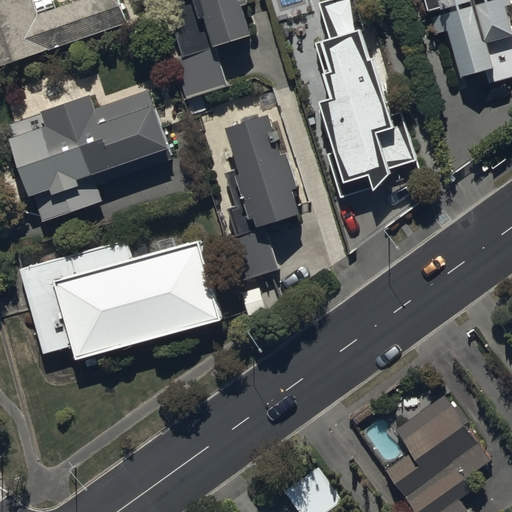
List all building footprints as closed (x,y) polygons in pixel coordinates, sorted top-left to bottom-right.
[(0,0),(0,63),(126,20),(118,0),(69,0),(38,11),(34,0),(0,0)] [(175,0),(181,17),(173,20),(184,53),(174,56),(185,95),(229,81),(216,37),(252,26),(244,0),(175,0)] [(331,90),(320,93),(336,147),(328,149),(341,191),(373,181),(389,163),(414,156),(399,109),(392,111),(373,50),(367,52),(360,28),(364,26),(356,0),(320,0),(329,30),(321,32),(330,63),(323,66),(331,90)] [(509,2),(508,0),(427,0),(436,29),(448,26),(459,68),(483,61),(489,81),(511,74),(511,27),(505,3),(509,2)] [(171,157),(148,86),(96,102),(90,86),(42,102),(48,118),(9,130),(29,190),(32,189),(41,217),(102,198),(97,182),(171,157)] [(240,285),(280,273),(269,237),(304,227),(300,214),(302,214),(295,191),(302,189),(292,156),(285,158),(272,115),(228,128),(241,171),(226,175),(236,210),(230,212),(239,241),(228,245),(239,281),(240,285)] [(223,316),(199,233),(132,252),(127,236),(21,265),(45,350),(72,342),(76,357),(223,316)] [(412,443),(387,461),(422,511),(474,511),(459,490),(471,482),(463,471),(489,453),(444,388),(397,422),(412,443)] [(281,484),(302,511),(319,511),(341,496),(313,459),(281,484)]
